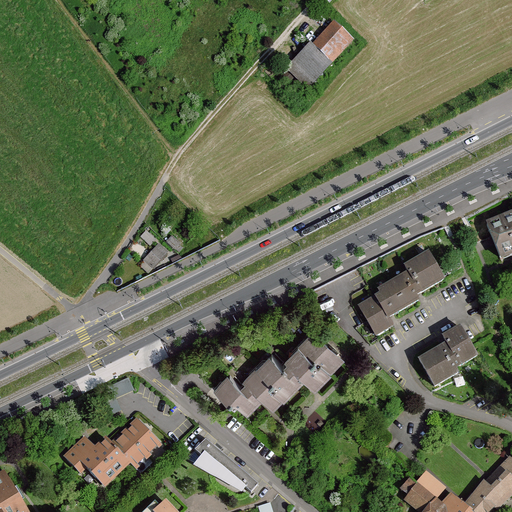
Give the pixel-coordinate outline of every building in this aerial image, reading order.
[(289,71),(284,77),(290,82),(295,77),(309,89),(355,40),(335,22),(313,45),(312,44),(288,70),(289,71)] [(511,210),(488,223),(506,260),(511,256),(511,210)] [(148,231),(141,237),(151,246),(157,240),(148,231)] [(167,242),(179,253),(184,248),(172,237),(167,242)] [(160,245),(145,261),(153,268),(168,253),(160,245)] [(445,279),(430,253),(406,268),(410,275),(357,305),(376,339),(398,326),(393,318),(420,302),(417,296),(445,279)] [(480,356),(461,325),(442,336),(446,344),(421,359),(439,388),(461,374),(458,369),(480,356)] [(317,388),(345,358),(313,329),(282,363),(269,351),(240,383),(228,372),(214,388),(247,418),(264,399),(275,410),(305,377),(317,388)] [(121,396),(136,389),(131,377),(116,384),(121,396)] [(137,467),(161,443),(139,420),(115,443),(108,436),(97,446),(87,435),(65,457),(83,475),(88,470),(106,488),(132,463),(137,467)] [(261,485),(208,440),(196,451),(203,456),(195,466),(244,493),(248,489),(253,494),(261,485)] [(511,459),(487,483),(469,505),(428,475),(406,502),(418,511),(498,511),(511,500),(511,459)] [(0,511),(27,511),(7,475),(0,478),(0,511)]
